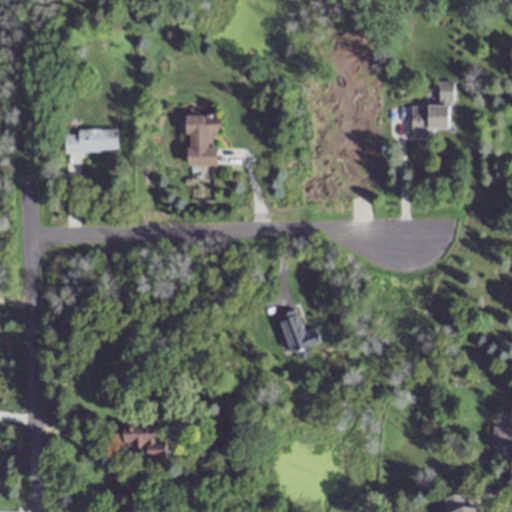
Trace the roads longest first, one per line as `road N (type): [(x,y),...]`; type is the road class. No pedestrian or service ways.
road 1 (residential): [(32,235),(393,229)]
road 2 (residential): [(39,511),(29,188)]
